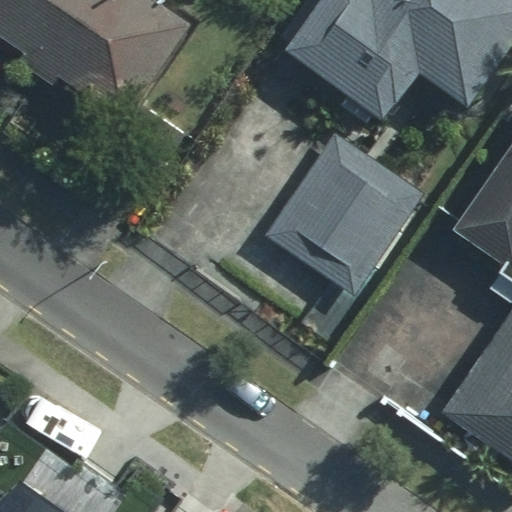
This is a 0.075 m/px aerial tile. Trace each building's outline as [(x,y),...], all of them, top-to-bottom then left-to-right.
[(0,0),(0,5),(44,35),(33,50),(73,78),(83,63),(141,103),(206,11),(190,0),(0,0)] [(511,0),(333,0),(306,39),(405,109),(435,66),(487,103),(511,67),(511,0)] [(436,187),(349,130),(280,235),(366,292),(436,187)] [(511,174),(473,231),(511,258),(511,314),(447,409),(511,453),(511,174)] [(110,511),(68,483),(53,506),(0,469),(0,511),(110,511)]
